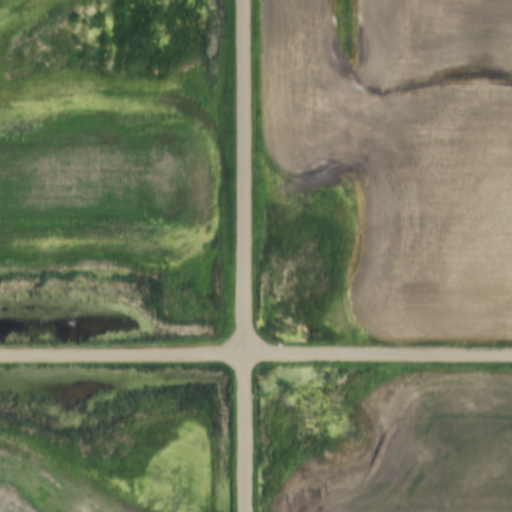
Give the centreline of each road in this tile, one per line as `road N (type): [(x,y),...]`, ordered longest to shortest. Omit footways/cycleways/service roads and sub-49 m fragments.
road 1 (residential): [(243,511),(241,0)]
road 2 (track): [(243,354),(511,355)]
road 3 (residential): [(0,354),(243,354)]
